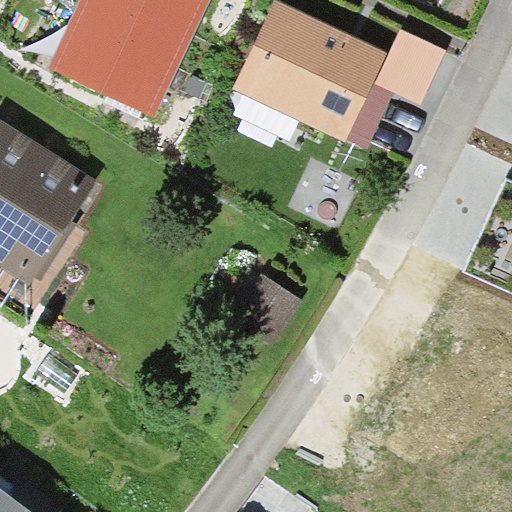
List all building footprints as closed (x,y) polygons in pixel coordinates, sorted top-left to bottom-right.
[(154,118),(190,43),(99,0),(80,0),(48,68),(154,118)] [(99,0),(190,43),(210,0),(99,0)] [(388,53),(275,0),(273,0),(232,88),(347,141),(374,82),(388,53)] [(388,53),(374,82),(393,91),(421,104),(448,49),(400,29),(388,53)] [(367,149),(393,91),(374,82),(347,141),(367,149)] [(0,118),(0,266),(30,286),(35,278),(41,282),(78,225),(70,220),(96,179),(0,118)] [(259,272),(228,323),(271,350),(303,299),(259,272)] [(34,511),(0,486),(0,511),(34,511)]
